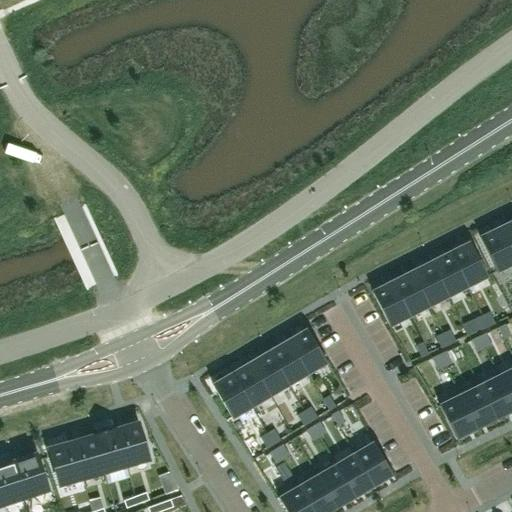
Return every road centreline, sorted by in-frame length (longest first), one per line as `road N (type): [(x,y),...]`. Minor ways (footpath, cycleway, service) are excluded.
road 1 (residential): [(511,120),(142,350)]
road 2 (residential): [(29,113),(95,159),(126,192),(175,283)]
road 3 (residential): [(142,350),(239,511)]
road 4 (residential): [(142,350),(0,394)]
